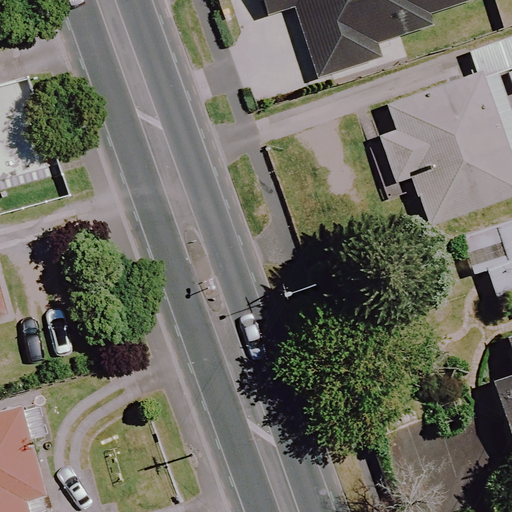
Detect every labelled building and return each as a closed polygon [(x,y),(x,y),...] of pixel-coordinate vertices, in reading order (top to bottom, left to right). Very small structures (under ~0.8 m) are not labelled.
[(256,0),(257,0),(249,3),(262,45),(296,34),(312,85),(397,59),(392,41),(429,30),(425,19),(466,7),(463,0),(256,0)] [(511,199),(511,122),(496,73),(367,115),(390,186),(409,180),(425,229),(511,199)] [(511,311),(511,223),(459,241),(484,320),(511,311)] [(511,340),(504,343),(511,369),(511,388),(491,395),(511,462),(511,340)] [(41,496),(19,413),(0,417),(0,511),(23,511),(21,502),(41,496)]
